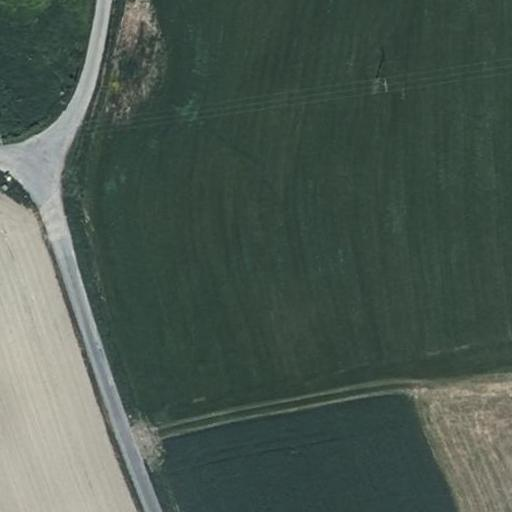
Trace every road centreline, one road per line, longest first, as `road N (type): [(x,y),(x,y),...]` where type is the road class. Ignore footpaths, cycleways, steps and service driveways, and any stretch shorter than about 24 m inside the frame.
road 1 (unclassified): [(165,511),(40,173)]
road 2 (unclassified): [(108,0),(95,62),(40,173)]
